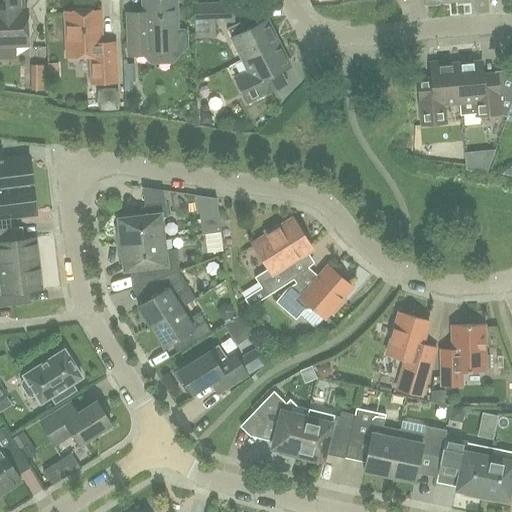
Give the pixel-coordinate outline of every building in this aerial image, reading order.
[(0,0),(0,43),(27,43),(25,9),(21,9),(20,0),(0,0)] [(142,0),(143,11),(126,12),(128,54),(139,54),(149,64),(169,63),(186,46),(185,32),(182,28),(175,29),(174,0),(142,0)] [(233,2),(193,3),(194,23),(234,22),(233,2)] [(65,12),(67,57),(90,56),(92,83),(116,82),(114,42),(100,43),(99,11),(65,12)] [(267,20),(243,31),(239,21),(226,27),(242,60),(278,43),(267,20)] [(287,82),(281,70),(289,66),(278,43),(242,60),(247,70),(234,77),(246,102),(287,82)] [(37,60),(37,84),(46,84),(46,60),(37,60)] [(459,114),(455,64),(446,65),(446,61),(429,62),(431,77),(416,78),(420,125),(447,123),(445,104),(458,103),(459,114)] [(496,71),(496,72),(482,74),(481,61),(455,64),(459,114),(485,111),(485,115),(500,113),(505,116),(510,103),(511,96),(511,71),(510,70),(496,71)] [(0,187),(27,185),(24,157),(0,160),(0,158),(0,187)] [(31,212),(27,185),(0,187),(0,228),(3,228),(8,228),(7,215),(31,212)] [(114,226),(116,244),(162,239),(159,217),(165,216),(163,202),(143,205),(144,210),(139,211),(135,216),(117,218),(118,226),(114,226)] [(202,234),(204,248),(221,246),(216,208),(199,210),(202,234)] [(253,277),(260,288),(244,298),(249,306),(296,277),(299,274),(291,261),(311,248),(294,220),(279,229),(276,224),(263,231),(266,235),(252,244),(267,268),(253,277)] [(3,228),(0,228),(0,267),(37,263),(34,237),(5,241),(3,228)] [(163,250),(162,239),(116,244),(118,262),(122,262),(123,270),(135,268),(137,285),(152,279),(176,271),(178,270),(176,249),(163,250)] [(40,289),(37,263),(0,267),(0,306),(12,305),(11,292),(40,289)] [(305,291),(295,282),(286,288),(274,301),(295,319),(304,309),(313,308),(323,317),(330,309),(333,311),(343,301),(340,298),(350,286),(327,266),(305,291)] [(193,299),(186,288),(176,271),(152,279),(160,291),(136,306),(149,327),(180,307),(193,299)] [(187,319),(180,307),(149,327),(162,347),(183,334),(189,344),(210,331),(198,312),(187,319)] [(435,347),(421,343),(428,321),(398,312),(386,353),(401,358),(403,362),(395,388),(421,396),(435,347)] [(284,343),(291,334),(277,323),(269,332),(284,343)] [(453,349),(452,349),(441,349),(441,386),(455,386),(454,371),(483,371),(483,368),(489,368),(489,355),(483,355),(482,324),(452,325),(453,349)] [(256,347),(236,359),(233,353),(215,363),(208,352),(187,365),(185,361),(171,370),(180,384),(183,381),(191,393),(210,381),(218,392),(246,375),(266,363),(256,347)] [(24,378),(21,380),(20,385),(26,395),(31,396),(34,394),(39,402),(49,396),(54,402),(74,389),(70,383),(80,376),(63,349),(22,375),(24,378)] [(295,458),(306,417),(291,413),(281,404),(283,401),(272,391),(253,411),(263,421),(274,423),(276,427),(271,447),(279,450),(278,453),(295,458)] [(95,401),(78,412),(71,401),(38,421),(53,445),(71,434),(78,444),(110,424),(95,401)] [(388,475),(398,429),(396,438),(384,435),(386,426),(382,425),(385,414),(355,408),(353,414),(349,435),(369,439),(363,470),(388,475)] [(348,442),(349,435),(353,414),(340,411),(336,424),(331,423),(333,415),(308,409),(306,417),(295,458),(312,462),(313,458),(322,460),(327,439),(330,437),(348,442)] [(0,492),(20,480),(11,467),(12,462),(8,456),(17,450),(2,426),(0,427),(0,492)] [(440,457),(444,438),(446,430),(425,426),(423,433),(398,428),(398,429),(388,475),(414,480),(419,453),(440,457)] [(444,438),(440,457),(437,473),(458,477),(455,489),(464,491),(463,495),(480,498),(491,447),(444,438)] [(511,451),(491,447),(480,498),(497,502),(498,498),(507,499),(511,473),(511,451)] [(17,454),(25,471),(34,467),(26,450),(17,454)]
